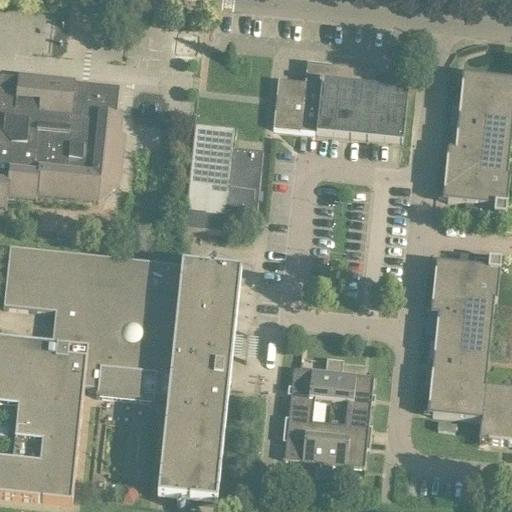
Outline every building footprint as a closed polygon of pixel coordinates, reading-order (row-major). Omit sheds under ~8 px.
[(472,80),(509,84),(510,70),(473,66),(472,80)] [(273,134),(274,134),(402,147),(407,96),(374,93),(376,75),(307,68),(305,88),(278,85),(273,134)] [(119,92),(75,88),(75,85),(18,79),(17,88),(9,87),(10,82),(0,81),(0,213),(6,214),(7,202),(36,205),(36,200),(98,207),(100,192),(105,188),(120,190),(125,140),(118,140),(120,120),(116,120),(119,92)] [(447,180),(447,181),(444,184),(443,195),(448,200),(447,207),(468,209),(467,217),(479,218),(479,219),(505,221),(510,181),(498,180),(497,186),(491,185),(493,161),(501,162),(509,85),(467,81),(467,87),(461,92),(460,102),(462,106),(462,107),(459,110),(458,120),(463,125),(461,138),(456,142),(455,155),(453,155),(452,162),(446,167),(445,177),(447,180)] [(194,131),(183,235),(225,239),(227,220),(256,223),(263,157),(234,154),(236,135),(194,131)] [(241,278),(221,276),(201,274),(182,272),(111,264),(36,256),(9,254),(3,313),(55,319),(53,332),(51,350),(1,345),(0,344),(0,501),(72,509),(84,394),(96,395),(95,402),(101,402),(149,407),(155,408),(156,402),(168,403),(165,426),(163,452),(160,478),(157,504),(177,506),(197,508),(217,510),(228,399),(232,361),(233,351),(234,341),(241,278)] [(443,325),(436,330),(435,341),(437,344),(437,346),(435,348),(434,358),(438,364),(437,376),(431,381),(430,391),(432,394),(432,396),(429,398),(428,409),(433,414),(432,421),(473,426),(484,323),(477,322),(479,298),(485,299),(485,305),(496,307),(501,266),(475,263),(474,264),(462,262),(462,270),(441,268),(440,275),(435,280),(433,290),(436,293),(435,295),(433,297),(432,308),(436,313),(435,321),(443,321),(443,325)] [(343,366),(335,365),(327,365),(325,378),(294,374),(291,392),(288,392),(287,400),(291,401),(288,423),(285,423),(282,447),(286,447),(284,465),(316,468),(315,482),(331,483),(332,470),(364,473),(366,456),(370,456),(372,432),(368,432),(371,409),(374,409),(375,401),(372,401),(374,383),(342,379),(343,366)] [(511,403),(483,400),(481,419),(479,442),(486,442),(490,448),(501,449),(504,447),(506,447),(508,450),(511,449),(511,403)] [(436,423),(435,436),(472,440),(473,426),(436,423)]
